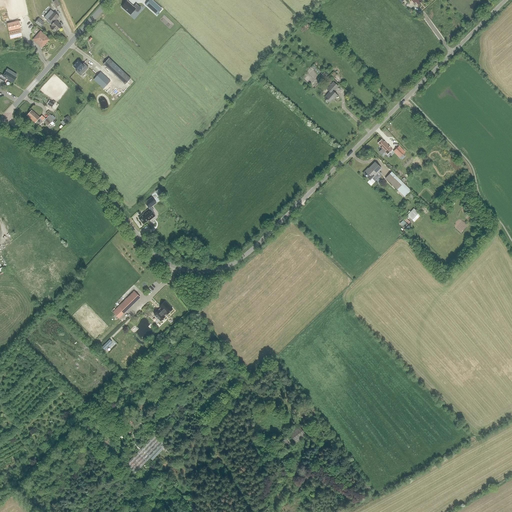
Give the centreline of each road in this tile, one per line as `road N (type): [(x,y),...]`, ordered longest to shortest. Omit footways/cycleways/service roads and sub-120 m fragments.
road 1 (unclassified): [(4,115),(106,194),(134,235),(171,267),(226,267),(253,250),(506,0)]
road 2 (track): [(511,247),(479,202),(468,165),(405,98)]
road 3 (tertiary): [(4,115),(109,0)]
